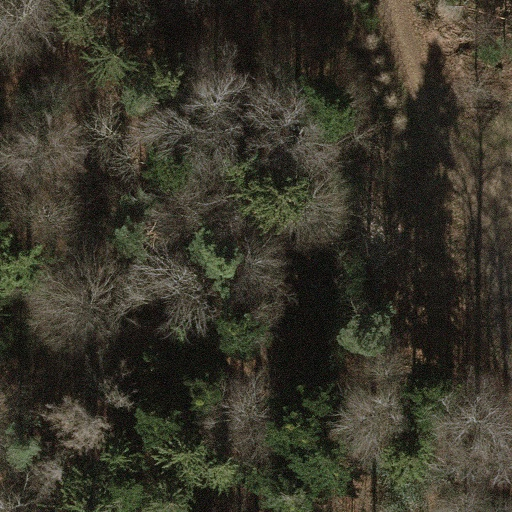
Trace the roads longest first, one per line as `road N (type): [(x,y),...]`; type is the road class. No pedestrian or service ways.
road 1 (track): [(493,266),(416,79),(398,0)]
road 2 (track): [(511,343),(493,266),(511,186)]
